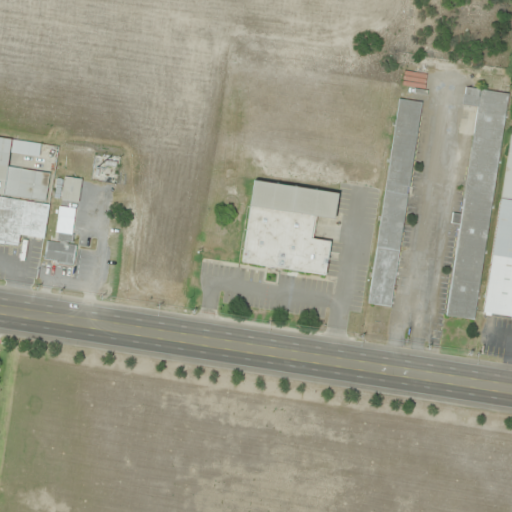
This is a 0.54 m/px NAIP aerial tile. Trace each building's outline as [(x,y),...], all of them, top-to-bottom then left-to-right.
[(505,93),(464,87),(462,106),(476,107),(462,215),(453,214),(452,223),(458,224),(446,317),(477,321),(505,93)] [(393,308),(420,101),(397,98),(369,305),(393,308)] [(511,114),(510,115),(486,313),(511,316),(511,114)] [(51,174),(8,168),(9,153),(39,156),(41,143),(0,137),(0,241),(18,244),(19,236),(43,239),(51,174)] [(59,176),(54,198),(77,203),(82,181),(59,176)] [(255,183),(337,195),(333,220),(313,217),(310,239),(329,242),(324,276),(242,263),(255,183)] [(71,264),(77,208),(60,207),(56,242),(47,241),(44,261),(71,264)]
